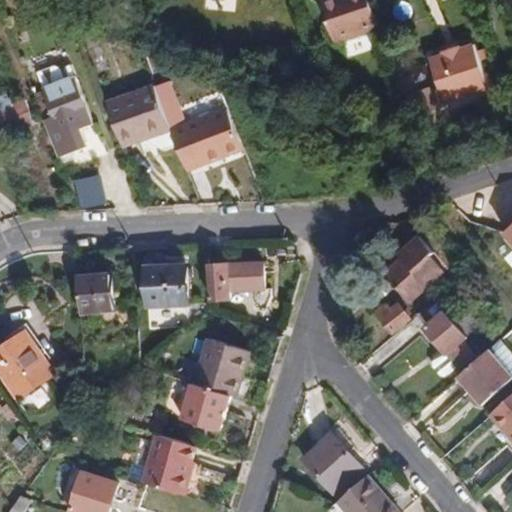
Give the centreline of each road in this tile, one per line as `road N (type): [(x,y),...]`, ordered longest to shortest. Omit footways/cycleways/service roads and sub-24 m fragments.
road 1 (residential): [(0,247),(40,232),(330,214)]
road 2 (residential): [(300,345),(337,369),(462,511)]
road 3 (residential): [(330,214),(389,205),(511,166)]
road 4 (residential): [(249,511),(300,345)]
road 5 (residential): [(300,345),(328,253),(330,214)]
